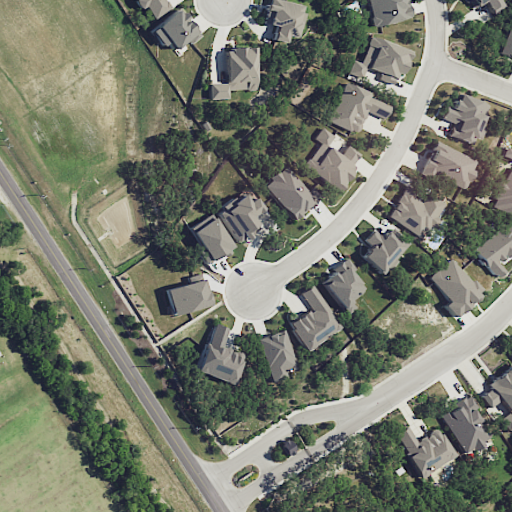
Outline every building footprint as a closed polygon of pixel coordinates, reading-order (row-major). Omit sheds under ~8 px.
[(140,0),(141,1),(151,18),(169,8),(164,0),(140,0)] [(266,0),(262,23),(274,25),(272,40),(285,42),(286,35),(298,37),(304,5),(278,0),(266,0)] [(364,0),(372,27),(408,17),(403,0),(364,0)] [(464,0),(469,9),(482,1),(489,13),(501,6),(497,0),(464,0)] [(166,43),(172,51),(187,39),(190,43),(199,36),(178,8),(149,30),(161,47),(166,43)] [(511,58),(511,11),(498,54),(511,58)] [(406,50),(367,35),(357,63),(349,60),(345,72),(359,78),(363,67),(382,74),(379,80),(393,85),(406,50)] [(223,48),(224,83),(207,83),(208,99),(227,98),(227,90),(255,89),(254,47),(223,48)] [(388,102),(340,84),(326,122),(356,133),(363,112),(382,119),(388,102)] [(486,104),(455,93),(449,109),(443,107),(439,118),(451,122),(447,136),(475,146),(482,127),(478,126),(486,104)] [(336,190),(359,154),(344,144),(338,155),(324,146),(331,135),(319,127),(312,139),(317,142),(301,168),(336,190)] [(477,161),(434,141),(422,167),(464,187),(477,161)] [(259,186),(291,220),(314,198),(282,164),(259,186)] [(511,218),(511,170),(507,168),(494,199),(500,201),(496,212),(511,218)] [(385,216),(419,238),(442,203),(426,192),(423,198),(404,186),(385,216)] [(234,243),(257,228),(249,215),(260,209),(253,197),(246,201),(241,193),(214,210),(234,243)] [(186,234),(206,263),(231,246),(211,217),(186,234)] [(471,249),(493,279),(503,271),(496,263),(511,251),(511,241),(509,238),(511,235),(511,224),(510,221),(471,249)] [(361,240),(368,246),(359,256),(379,275),(405,246),(386,229),(379,237),(371,229),(361,240)] [(452,317),(480,292),(449,257),(426,278),(447,301),(442,306),(452,317)] [(318,281),(345,314),(353,308),(347,300),(363,288),(349,271),(353,268),(346,259),(318,281)] [(164,288),(171,315),(209,305),(202,279),(164,288)] [(304,350),(340,327),(312,284),(298,292),(309,309),(287,323),(304,350)] [(227,328),(211,323),(195,372),(234,384),(243,353),(221,347),(227,328)] [(268,382),(284,378),(283,373),(295,370),(286,330),(257,337),(268,382)] [(511,365),(485,383),(487,388),(478,394),(487,407),(499,400),(507,413),(499,419),(507,431),(511,427),(511,365)] [(461,454),(489,439),(472,409),(475,407),(468,395),(455,402),(457,405),(440,414),(461,454)] [(454,457),(438,427),(414,440),(406,426),(393,433),(418,477),(454,457)] [(286,456),(295,452),(289,438),(279,442),(286,456)]
